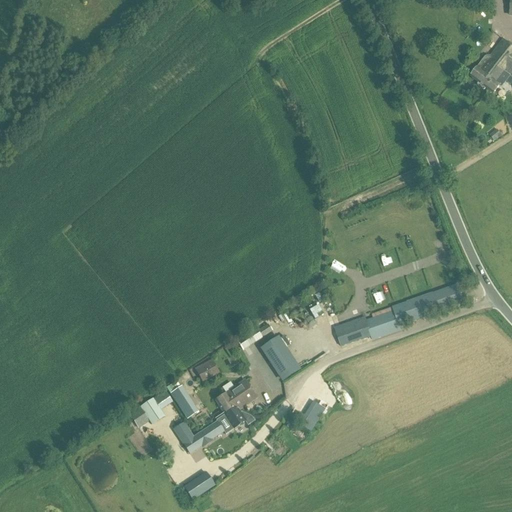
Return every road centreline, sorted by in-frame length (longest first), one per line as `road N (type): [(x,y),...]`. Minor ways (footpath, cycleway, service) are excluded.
road 1 (unclassified): [(511,319),(492,297),(369,0)]
road 2 (unknown): [(492,297),(285,382)]
